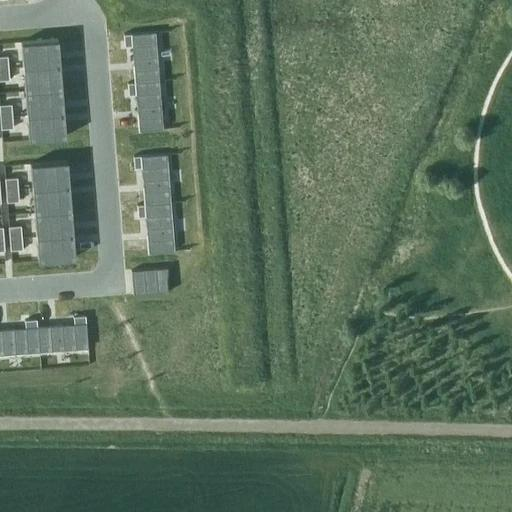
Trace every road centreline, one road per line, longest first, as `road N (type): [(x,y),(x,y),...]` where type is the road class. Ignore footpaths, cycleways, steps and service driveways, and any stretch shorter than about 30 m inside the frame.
road 1 (residential): [(84,13),(105,284),(0,292)]
road 2 (track): [(320,426),(0,421)]
road 3 (track): [(511,429),(320,426)]
